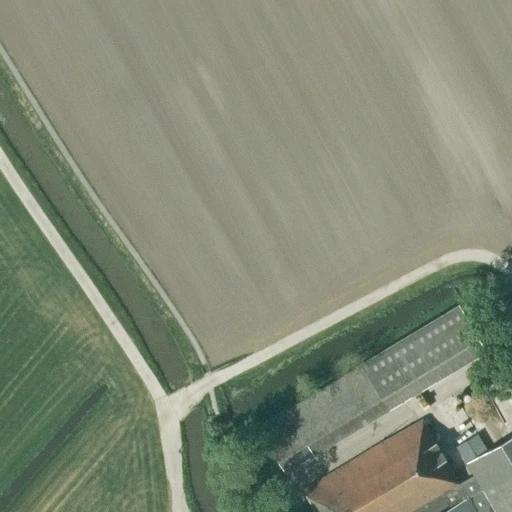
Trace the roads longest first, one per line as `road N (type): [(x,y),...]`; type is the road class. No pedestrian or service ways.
road 1 (track): [(186,511),(171,417),(0,148)]
road 2 (track): [(171,417),(208,384),(445,264),(487,261),(511,280)]
